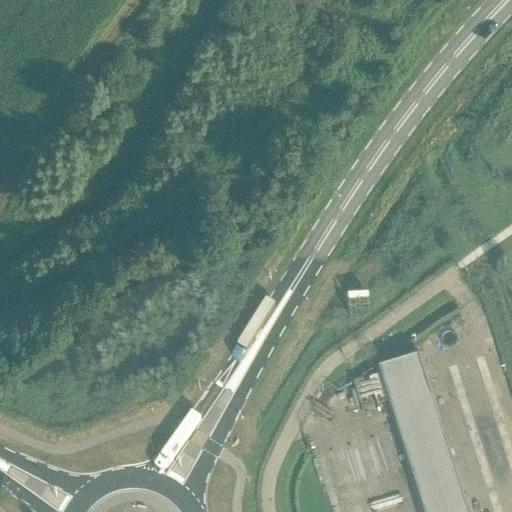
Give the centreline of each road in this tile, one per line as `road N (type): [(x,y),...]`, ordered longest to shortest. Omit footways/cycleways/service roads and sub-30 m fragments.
road 1 (primary): [(247,360),(371,163),(505,0)]
road 2 (unclassified): [(449,276),(316,377),(269,477),(269,511)]
road 3 (primary): [(185,504),(247,360)]
road 4 (primary): [(247,360),(148,481)]
